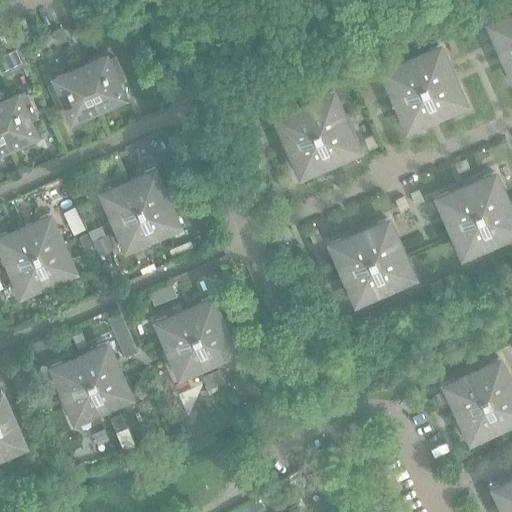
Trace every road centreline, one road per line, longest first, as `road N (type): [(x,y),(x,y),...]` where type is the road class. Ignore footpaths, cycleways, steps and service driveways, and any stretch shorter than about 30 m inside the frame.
road 1 (residential): [(247,236),(511,121)]
road 2 (residential): [(0,350),(247,236)]
road 3 (residential): [(0,191),(189,108)]
road 4 (residential): [(333,420),(247,236)]
road 5 (residential): [(209,511),(230,500),(259,457),(333,420)]
road 6 (residential): [(429,495),(391,416),(359,410),(333,420)]
road 7 (residential): [(247,236),(189,108)]
